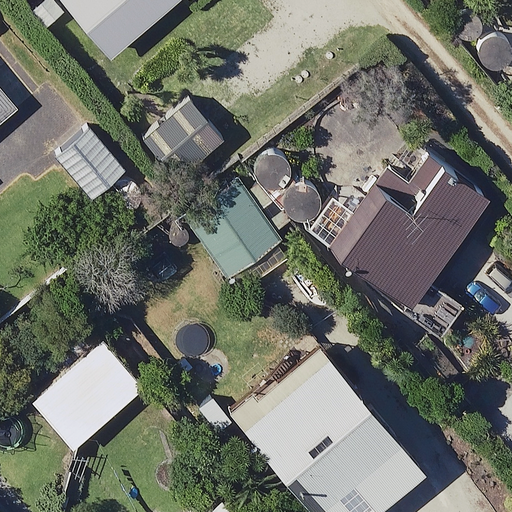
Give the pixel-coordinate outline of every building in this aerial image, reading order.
[(63,0),(104,50),(165,0),(63,0)] [(0,111),(10,103),(0,91),(0,111)] [(216,133),(178,92),(135,131),(172,172),(216,133)] [(119,162),(83,118),(47,149),(84,192),(119,162)] [(324,238),(403,296),(479,190),(425,151),(403,181),(379,163),(324,238)] [(274,209),(280,205),(262,180),(256,185),(250,177),(238,186),(228,172),(177,209),(234,288),(285,251),(268,228),(281,219),(274,209)] [(137,382),(82,318),(59,338),(71,353),(24,393),(66,443),(137,382)] [(358,511),(417,464),(311,336),(226,406),(313,511),(358,511)] [(232,511),(211,485),(175,511),(232,511)]
